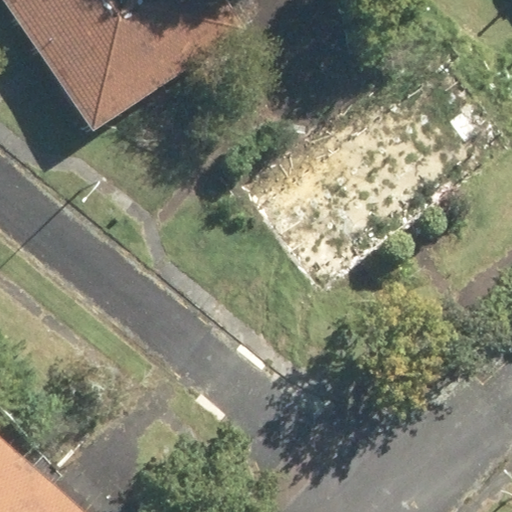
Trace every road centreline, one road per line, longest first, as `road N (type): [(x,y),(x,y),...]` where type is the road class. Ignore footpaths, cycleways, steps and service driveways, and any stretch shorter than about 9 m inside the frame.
road 1 (unclassified): [(0,191),(367,511)]
road 2 (unclassified): [(385,511),(511,397)]
